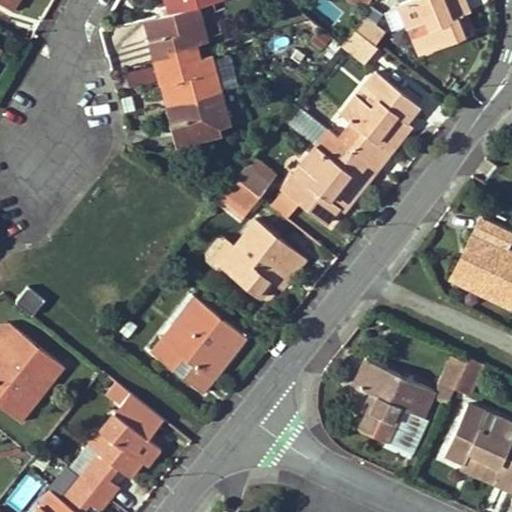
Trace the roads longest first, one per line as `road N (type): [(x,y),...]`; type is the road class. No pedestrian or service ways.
road 1 (residential): [(241,415),(481,113)]
road 2 (residential): [(442,511),(241,415)]
road 3 (residential): [(83,0),(10,131),(24,199)]
road 4 (residential): [(168,511),(241,415)]
